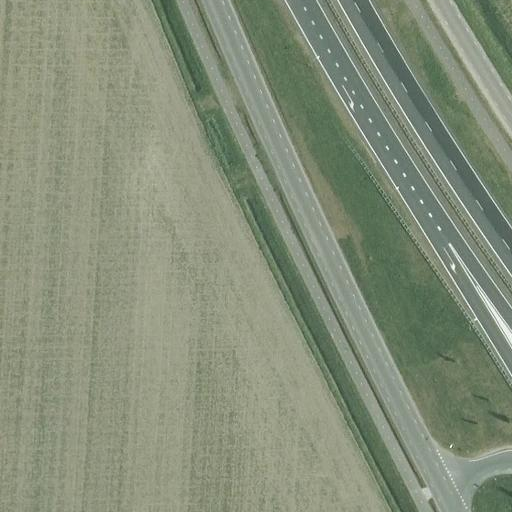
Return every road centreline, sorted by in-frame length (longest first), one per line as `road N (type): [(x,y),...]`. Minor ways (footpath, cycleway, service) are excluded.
road 1 (secondary): [(213,0),(354,319),(450,511)]
road 2 (trunk): [(511,253),(352,0)]
road 3 (trunk): [(300,0),(439,231)]
road 4 (trunk): [(439,231),(511,363)]
road 5 (tertiary): [(439,0),(511,117)]
